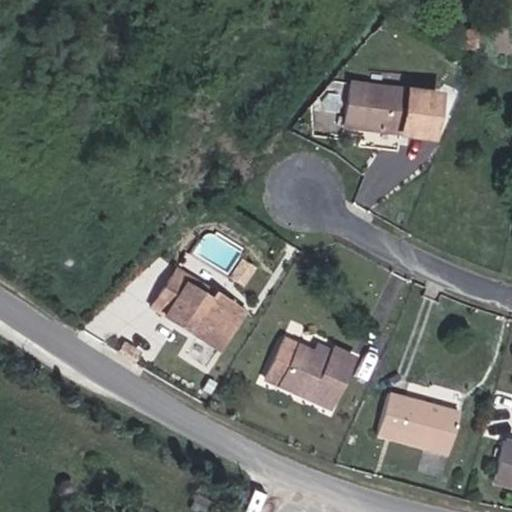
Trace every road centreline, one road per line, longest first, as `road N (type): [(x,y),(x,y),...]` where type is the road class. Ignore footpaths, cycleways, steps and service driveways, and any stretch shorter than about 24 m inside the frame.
road 1 (unclassified): [(413,511),(308,477),(226,437),(0,298)]
road 2 (residential): [(316,198),(412,258),(511,295)]
